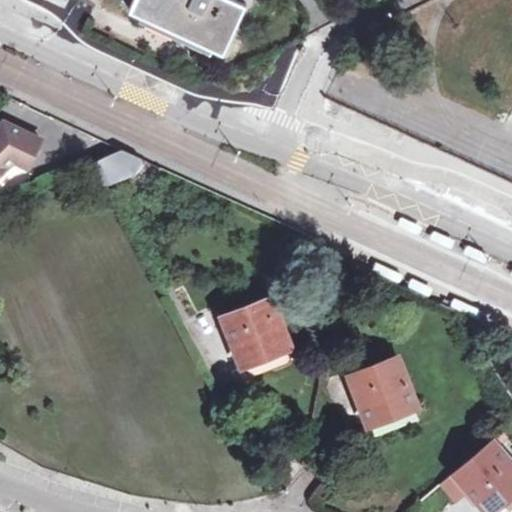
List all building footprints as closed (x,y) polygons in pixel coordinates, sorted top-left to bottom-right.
[(219,49),(241,1),(239,0),(131,0),(128,6),(219,49)] [(39,138),(1,121),(0,122),(0,171),(12,160),(26,166),(39,138)] [(131,173),(140,155),(133,152),(124,148),(108,154),(87,164),(101,186),(131,173)] [(426,222),(402,211),(400,215),(398,219),(423,230),(425,226),(426,222)] [(454,241),(456,236),(435,226),(433,229),(432,232),(454,241)] [(431,234),(453,243),(454,241),(432,232),(431,234)] [(468,247),(466,251),(486,261),(490,252),(470,243),(468,247)] [(373,266),(401,279),(403,275),(405,271),(377,258),(373,266)] [(436,284),(414,275),(413,277),(435,286),(436,284)] [(413,277),(411,282),(433,291),(435,286),(413,277)] [(454,302),(479,313),(480,309),(482,306),(457,294),(454,302)] [(290,345),(271,298),(224,317),(242,363),(290,345)] [(370,421),(417,403),(398,356),(352,375),(370,421)] [(495,435),(501,441),(509,435),(503,428),(495,435)] [(487,511),(492,511),(511,494),(511,459),(493,437),(452,472),(487,511)]
